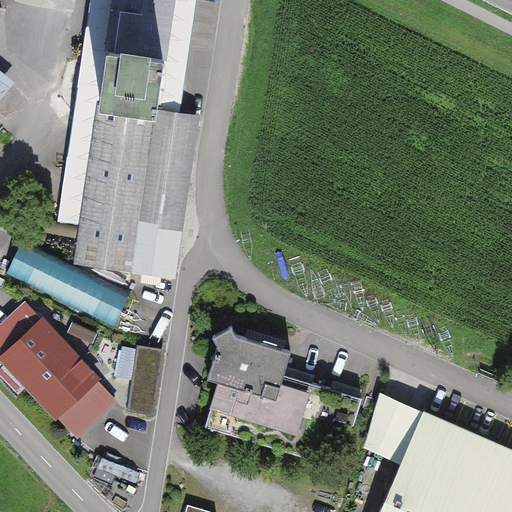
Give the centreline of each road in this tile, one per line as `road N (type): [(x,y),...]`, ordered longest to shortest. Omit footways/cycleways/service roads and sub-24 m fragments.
road 1 (residential): [(240,0),(213,195),(222,252),(309,316),(511,405)]
road 2 (tertiary): [(95,511),(0,412)]
